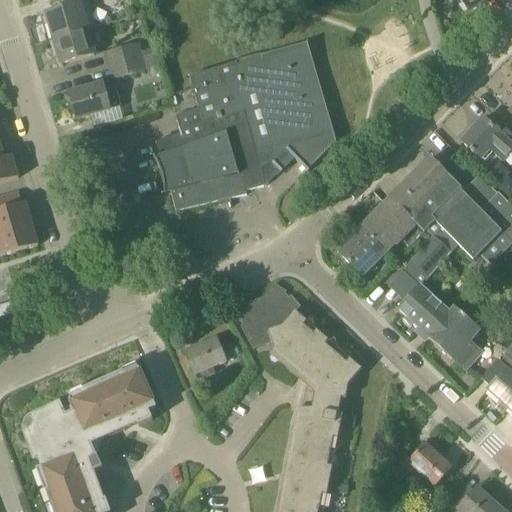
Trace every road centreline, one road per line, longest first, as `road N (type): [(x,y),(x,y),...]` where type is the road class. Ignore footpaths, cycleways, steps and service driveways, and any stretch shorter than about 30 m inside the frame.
road 1 (residential): [(99,334),(0,18)]
road 2 (residential): [(290,248),(511,30)]
road 3 (residential): [(511,461),(290,248)]
road 4 (residential): [(140,316),(290,248)]
